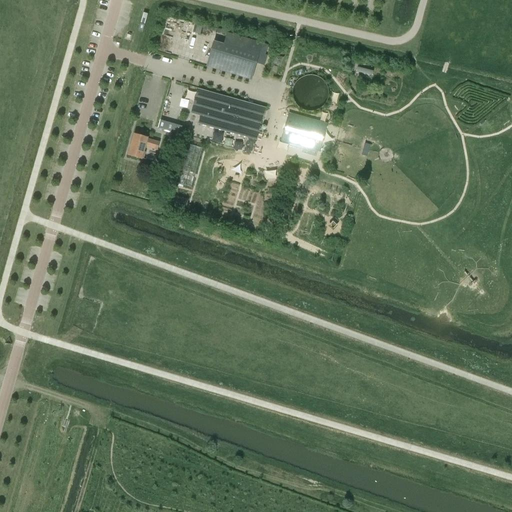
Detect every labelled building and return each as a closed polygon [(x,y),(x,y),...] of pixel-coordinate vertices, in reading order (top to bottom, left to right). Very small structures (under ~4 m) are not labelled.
[(202,26),(195,24),(193,32),(200,34),(202,26)] [(251,80),(258,56),(214,42),(206,66),(251,80)] [(373,75),(374,70),(358,66),(357,71),(373,75)] [(266,107),(198,88),(193,105),(202,108),(198,124),(215,129),(247,138),(249,130),(259,133),(266,107)] [(320,151),(327,125),(288,114),(281,141),(320,151)] [(184,127),(160,120),(158,128),(182,135),(184,127)] [(157,142),(156,142),(153,141),(147,139),(134,135),(129,155),(141,159),(145,147),(157,150),(159,143),(157,142)] [(183,183),(194,186),(202,147),(190,144),(183,183)]
